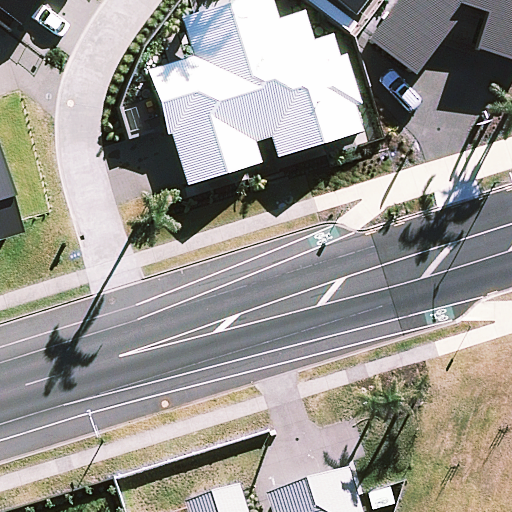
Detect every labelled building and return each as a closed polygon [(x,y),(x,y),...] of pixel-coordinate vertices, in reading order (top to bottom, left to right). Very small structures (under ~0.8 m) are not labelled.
[(0,0),(0,12),(19,27),(39,0),(0,0)] [(167,136),(183,188),(257,163),(253,145),(267,140),(272,159),(359,133),(352,109),(358,106),(342,55),(335,58),(329,36),(311,41),(300,12),(275,20),(269,0),(236,0),(177,18),(188,59),(143,71),(162,137),(167,136)] [(365,0),(339,0),(356,12),(365,0)] [(511,0),(399,0),(367,43),(414,77),(467,11),(484,16),(474,52),(511,63),(511,0)] [(0,242),(21,236),(0,162),(0,242)] [(189,511),(364,511),(352,472),(267,496),(272,511),(249,511),(243,487),(188,505),(189,511)]
